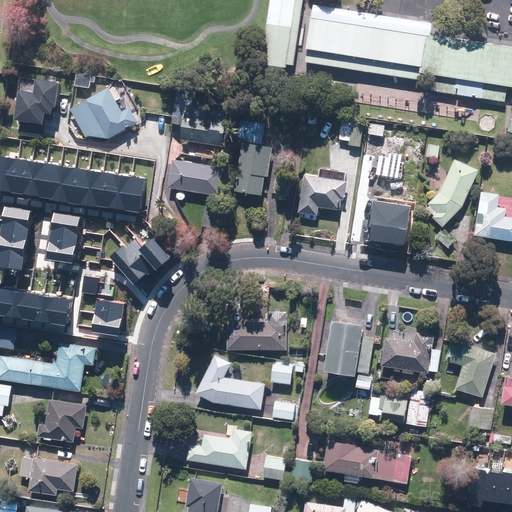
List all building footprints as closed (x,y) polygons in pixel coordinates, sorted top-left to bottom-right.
[(272,0),(263,61),(289,65),(290,62),(296,63),(305,0),(272,0)] [(511,45),(315,14),(308,60),(435,80),(433,90),(507,101),(510,84),(511,84),(511,45)] [(74,86),(89,88),(90,82),(94,82),(95,77),(76,74),(74,86)] [(13,120),(20,121),(18,134),(42,138),(45,119),(52,120),(53,112),(56,112),(61,83),(35,79),(33,92),(18,90),(13,120)] [(112,86),(72,108),(89,135),(113,137),(142,122),(133,106),(126,110),(112,86)] [(179,140),(225,147),(229,112),(193,107),(195,93),(175,90),(171,124),(181,125),(179,140)] [(365,119),(342,115),(338,140),(349,141),(348,145),(360,147),(365,119)] [(264,122),(240,119),(237,141),(261,144),(264,122)] [(384,124),(372,122),(366,169),(378,170),(384,124)] [(272,148),(242,143),(234,192),(261,196),(264,177),(268,176),(272,148)] [(441,144),(430,144),(430,156),(441,156),(441,144)] [(0,190),(12,193),(18,159),(0,156),(0,190)] [(444,189),(428,206),(437,215),(435,217),(444,226),(464,205),(466,206),(482,169),(458,158),(444,189)] [(27,195),(32,161),(18,159),(12,193),(27,195)] [(224,168),(172,159),(167,188),(219,197),(224,168)] [(41,197),(46,163),(32,161),(27,195),(41,197)] [(55,199),(61,166),(46,163),(41,197),(55,199)] [(70,202),(75,168),(61,166),(55,199),(70,202)] [(84,204),(89,170),(75,168),(70,202),(84,204)] [(318,177),(305,175),(299,212),(317,216),(318,209),(342,213),(347,181),(344,181),(345,173),(320,169),(318,177)] [(98,206),(103,173),(89,170),(84,204),(98,206)] [(113,209),(118,175),(103,173),(98,206),(113,209)] [(126,211),(131,177),(118,175),(113,209),(126,211)] [(140,213),(145,179),(131,177),(126,211),(140,213)] [(481,193),(474,236),(511,242),(511,215),(504,214),(505,208),(497,207),(499,196),(481,193)] [(404,246),(411,206),(373,200),(368,226),(371,227),(369,240),(404,246)] [(4,206),(2,220),(29,224),(31,210),(4,206)] [(220,211),(206,209),(204,225),(218,226),(220,211)] [(53,212),(51,226),(79,231),(81,217),(53,212)] [(2,220),(0,233),(0,234),(27,238),(29,224),(2,220)] [(49,240),(76,245),(79,231),(51,226),(49,240)] [(442,229),(435,237),(448,248),(455,240),(442,229)] [(0,234),(0,248),(24,252),(27,238),(0,234)] [(170,258),(152,238),(138,250),(156,271),(170,258)] [(135,239),(124,248),(147,274),(146,274),(148,276),(158,267),(135,239)] [(49,240),(46,259),(73,264),(74,259),(76,245),(49,240)] [(124,248),(123,246),(109,257),(112,260),(133,285),(146,274),(147,274),(124,248)] [(24,252),(0,248),(0,267),(4,268),(19,270),(22,270),(22,268),(24,252)] [(98,282),(98,278),(84,276),(82,293),(84,293),(96,295),(96,294),(98,282)] [(1,288),(0,287),(0,315),(11,317),(16,290),(1,288)] [(30,292),(16,290),(11,317),(25,319),(30,292)] [(44,294),(30,292),(25,319),(40,322),(44,294)] [(58,297),(44,294),(40,322),(54,324),(58,297)] [(72,299),(58,297),(54,324),(67,326),(72,299)] [(97,298),(94,313),(122,318),(125,303),(97,298)] [(231,318),(230,347),(291,347),(291,310),(271,309),(271,319),(231,318)] [(122,318),(94,313),(92,327),(91,332),(119,337),(122,318)] [(363,326),(331,321),(323,370),(354,376),(363,326)] [(18,327),(0,324),(0,347),(14,350),(18,327)] [(386,337),(382,366),(429,373),(435,335),(416,332),(414,342),(386,337)] [(375,338),(363,336),(357,372),(369,374),(375,338)] [(60,362),(4,354),(1,378),(85,390),(89,362),(97,364),(99,346),(64,340),(60,362)] [(496,354),(452,340),(446,361),(464,367),(456,390),(482,398),(496,354)] [(216,355),(195,394),(212,403),(261,410),(265,384),(225,379),(233,364),(216,355)] [(296,366),(277,363),(275,380),(294,382),(296,366)] [(371,377),(357,374),(355,387),(369,389),(371,377)] [(511,377),(506,377),(501,404),(511,405),(511,377)] [(11,386),(0,384),(0,417),(2,418),(4,406),(7,406),(11,386)] [(382,396),(374,396),(373,413),(385,413),(385,418),(410,419),(410,423),(429,424),(432,390),(412,389),(412,391),(382,389),(382,396)] [(298,402),(277,399),(275,417),(295,420),(298,402)] [(86,406),(48,400),(44,425),(39,424),(37,436),(72,442),(74,428),(82,429),(86,406)] [(493,410),(474,407),(471,425),(490,428),(493,410)] [(190,445),(188,461),(249,470),(254,433),(236,430),(234,439),(205,434),(203,447),(190,445)] [(511,434),(498,434),(497,443),(511,444),(511,434)] [(414,453),(330,438),(324,468),(409,483),(414,453)] [(289,458),(270,455),(267,475),(285,478),(289,458)] [(506,457),(487,456),(487,466),(506,467),(506,457)] [(317,461),(297,457),(294,476),(314,480),(317,461)] [(78,465),(33,458),(28,490),(56,495),(57,489),(74,492),(78,465)] [(488,469),(474,467),(467,504),(480,507),(481,504),(482,504),(483,501),(488,469)] [(501,471),(488,469),(483,501),(496,503),(501,471)] [(511,490),(511,472),(501,471),(496,503),(510,505),(511,490)] [(221,511),(226,481),(194,476),(189,505),(192,505),(190,511),(221,511)] [(398,511),(366,497),(358,511),(398,511)] [(16,511),(18,502),(0,499),(0,511),(16,511)] [(345,511),(346,507),(306,501),(304,511),(345,511)] [(276,511),(278,506),(252,503),(250,511),(276,511)]
